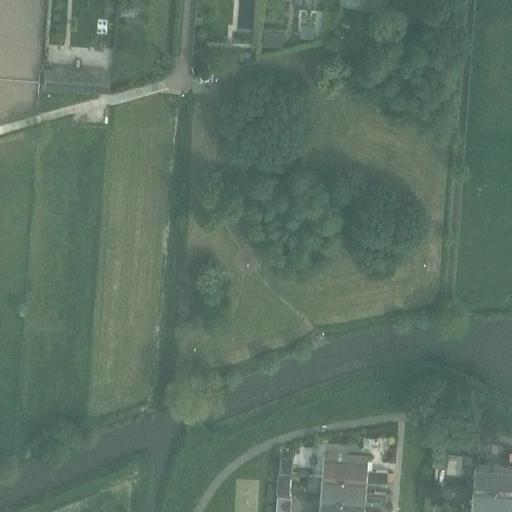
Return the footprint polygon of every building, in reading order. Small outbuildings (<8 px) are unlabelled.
[(133,9),(122,8),(121,15),(133,16),(133,9)] [(313,24),(301,24),(301,38),(313,39),(313,24)] [(282,32),(263,32),(263,48),(282,48),(282,32)] [(250,53),(238,52),(238,61),(250,61),(250,53)] [(43,68),(42,87),(81,90),(83,71),(43,68)] [(83,71),(81,90),(109,92),(111,73),(83,71)] [(323,454),(322,476),(367,480),(366,481),(392,483),(393,472),(367,470),(368,457),(323,454)] [(294,459),(283,458),(282,473),(293,473),(294,459)] [(511,469),(475,466),(473,488),(511,491),(511,469)] [(282,475),(280,495),(292,496),(294,476),(282,475)] [(322,476),(320,499),(365,502),(365,503),(384,504),(391,505),(392,494),(365,492),(366,481),(367,480),(322,476)] [(511,511),(511,491),(473,488),(472,510),(497,511),(511,511)] [(280,497),(278,511),(290,511),(292,498),(280,497)] [(320,499),(319,511),(363,511),(364,503),(365,503),(365,502),(320,499)]
